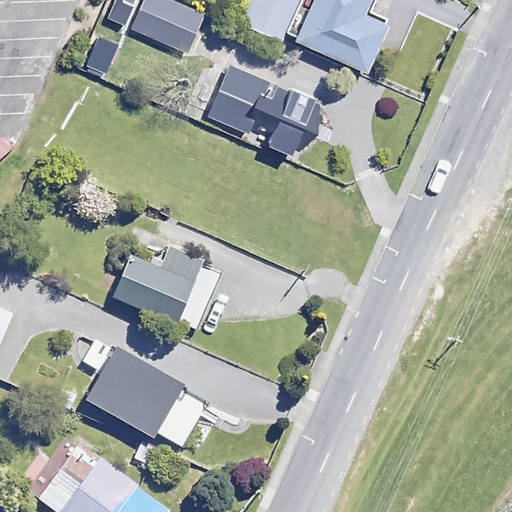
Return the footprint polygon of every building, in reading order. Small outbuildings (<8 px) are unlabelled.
[(190,0),(142,0),(131,25),(183,47),(201,4),(190,0)] [(250,0),(243,17),(284,33),(297,0),(250,0)] [(316,0),(295,49),(332,64),(340,48),(380,62),(399,10),(374,1),(374,0),(316,0)] [(114,44),(99,35),(85,60),(100,69),(114,44)] [(143,70),(115,55),(105,73),(132,88),(143,70)] [(218,108),(303,146),(323,100),(238,65),(218,108)] [(128,251),(109,298),(174,325),(193,278),(128,251)] [(0,304),(0,347),(15,311),(0,304)] [(127,344),(97,391),(163,433),(193,386),(127,344)] [(159,447),(140,440),(132,462),(151,469),(159,447)] [(105,453),(60,511),(166,511),(173,504),(105,453)]
